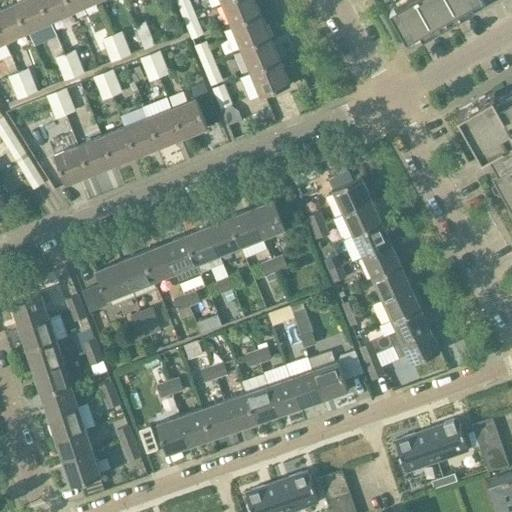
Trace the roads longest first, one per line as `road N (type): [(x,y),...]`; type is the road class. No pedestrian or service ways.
road 1 (residential): [(511,369),(92,511)]
road 2 (residential): [(0,254),(392,103)]
road 3 (residential): [(511,313),(392,103)]
road 4 (residential): [(43,511),(0,377)]
road 5 (residential): [(392,103),(511,33)]
